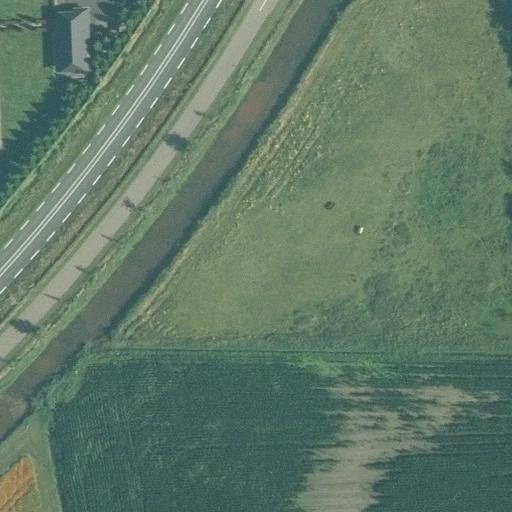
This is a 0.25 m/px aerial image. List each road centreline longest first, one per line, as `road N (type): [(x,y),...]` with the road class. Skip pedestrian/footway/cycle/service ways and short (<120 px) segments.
road 1 (unclassified): [(0,344),(134,195),(266,0)]
road 2 (secondary): [(0,272),(96,158),(204,0)]
